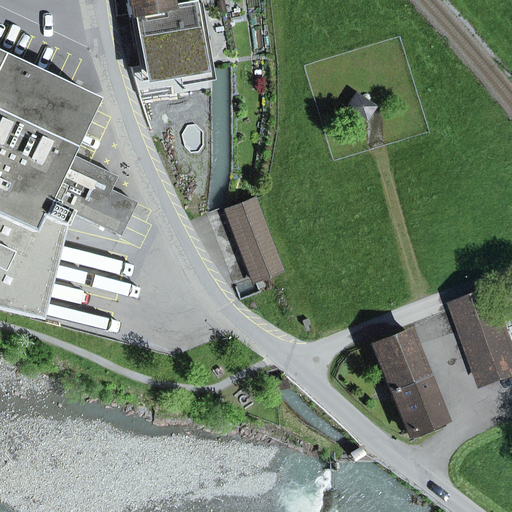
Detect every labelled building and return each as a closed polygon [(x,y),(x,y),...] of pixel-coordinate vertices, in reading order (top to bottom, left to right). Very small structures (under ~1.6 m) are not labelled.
[(167,8),(164,0),(125,0),(128,15),(134,14),(167,8)] [(167,8),(134,14),(144,74),(201,64),(191,4),(167,8)] [(0,309),(32,318),(55,222),(38,214),(44,202),(67,154),(93,99),(0,54),(0,309)] [(348,107),(366,118),(373,107),(356,96),(348,107)] [(67,154),(44,202),(67,212),(119,236),(135,203),(109,190),(115,177),(67,154)] [(253,281),(281,270),(254,200),(226,211),(253,281)] [(61,224),(67,212),(44,202),(38,214),(55,222),(61,224)] [(32,318),(42,320),(65,226),(61,224),(55,222),(32,318)] [(463,304),(490,381),(511,373),(511,337),(496,293),(463,304)] [(373,344),(408,434),(442,420),(407,331),(373,344)]
